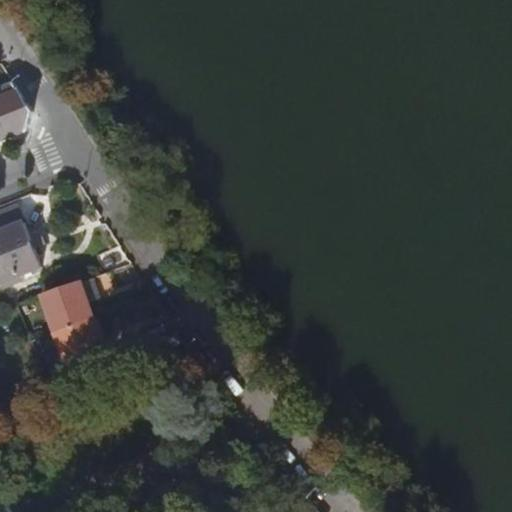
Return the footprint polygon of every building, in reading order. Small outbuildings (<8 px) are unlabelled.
[(0,141),(29,130),(36,111),(17,82),(7,85),(8,88),(0,91),(0,141)] [(0,233),(0,265),(7,282),(47,266),(29,222),(0,233)] [(113,272),(47,295),(61,333),(97,320),(89,298),(119,287),(113,272)] [(61,333),(74,370),(109,357),(131,350),(124,334),(104,341),(97,320),(61,333)] [(109,357),(124,376),(195,352),(181,333),(131,350),(109,357)] [(0,382),(0,395),(13,391),(8,379),(0,382)] [(52,468),(84,511),(109,511),(122,503),(94,465),(111,452),(98,434),(52,468)] [(323,511),(314,500),(275,511),(323,511)]
